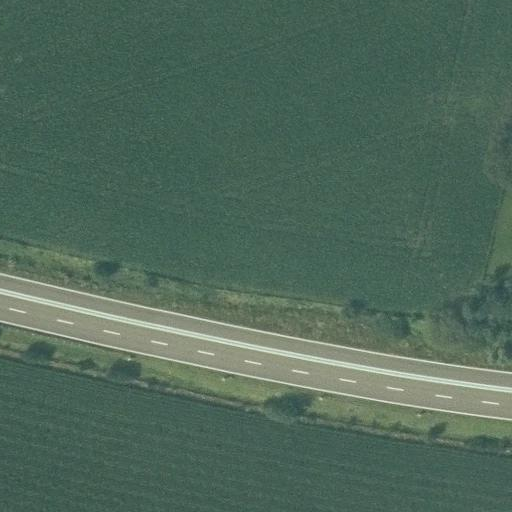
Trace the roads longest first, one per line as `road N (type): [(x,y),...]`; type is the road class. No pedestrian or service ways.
road 1 (trunk): [(0,310),(262,371),(511,411)]
road 2 (trunk): [(511,386),(268,346),(0,286)]
